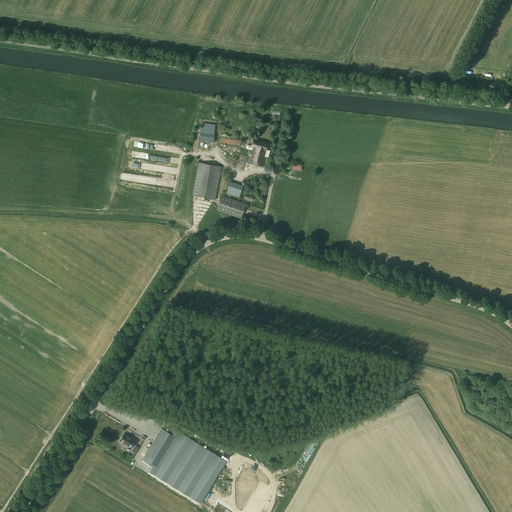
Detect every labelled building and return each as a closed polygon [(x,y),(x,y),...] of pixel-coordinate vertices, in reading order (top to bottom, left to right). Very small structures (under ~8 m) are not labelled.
[(215,121),(202,119),(199,141),(213,142),(215,121)] [(269,144),(253,140),(251,147),(253,147),(249,163),(262,166),(266,150),(268,150),(269,144)] [(222,167),(199,162),(192,195),(215,200),(218,185),(219,180),(221,181),(224,167),(222,167)] [(241,185),(230,181),(226,193),(239,197),(243,185),(244,184),(242,183),(241,185)] [(245,206),(221,198),(218,208),(242,216),(245,206)] [(227,461),(172,427),(169,433),(161,428),(142,460),(152,466),(149,472),(200,504),(227,461)] [(126,444),(132,448),(136,441),(130,437),(129,437),(128,436),(124,433),(120,440),(124,443),(123,444),(126,445),(126,444)] [(135,444),(130,451),(135,454),(139,447),(135,444)]
